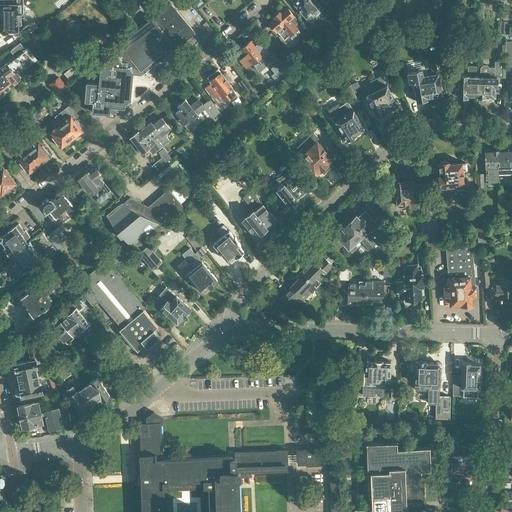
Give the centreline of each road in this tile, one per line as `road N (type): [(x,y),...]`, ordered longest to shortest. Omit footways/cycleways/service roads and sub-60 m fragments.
road 1 (residential): [(231,331),(231,308),(301,230),(415,130),(511,127)]
road 2 (residential): [(266,0),(0,220)]
road 3 (residential): [(231,331),(498,333)]
road 4 (residential): [(81,438),(231,331)]
road 5 (residential): [(475,511),(493,468),(498,333)]
